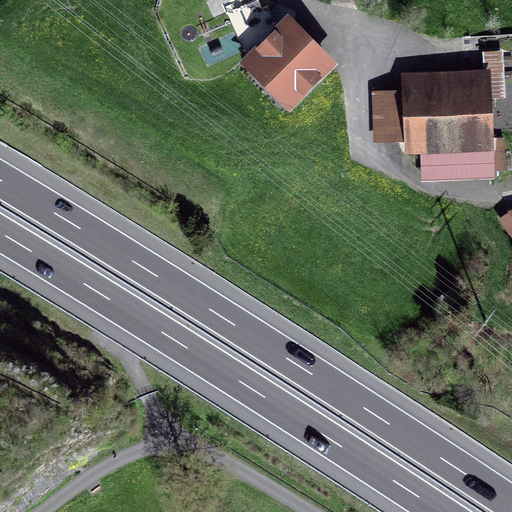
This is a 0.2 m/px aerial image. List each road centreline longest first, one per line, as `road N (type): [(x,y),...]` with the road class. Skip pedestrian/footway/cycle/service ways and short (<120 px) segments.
road 1 (motorway): [(511,506),(0,181)]
road 2 (motorway): [(0,234),(440,511)]
